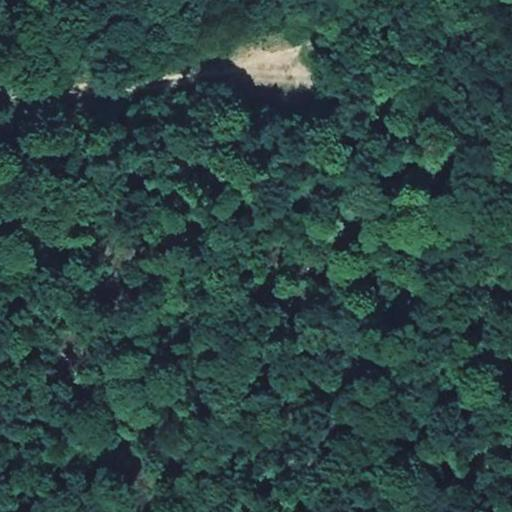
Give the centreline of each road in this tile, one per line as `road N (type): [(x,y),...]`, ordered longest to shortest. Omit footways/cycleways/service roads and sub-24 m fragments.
road 1 (track): [(511,4),(251,74)]
road 2 (track): [(511,135),(251,74)]
road 3 (track): [(251,74),(114,97),(0,101)]
